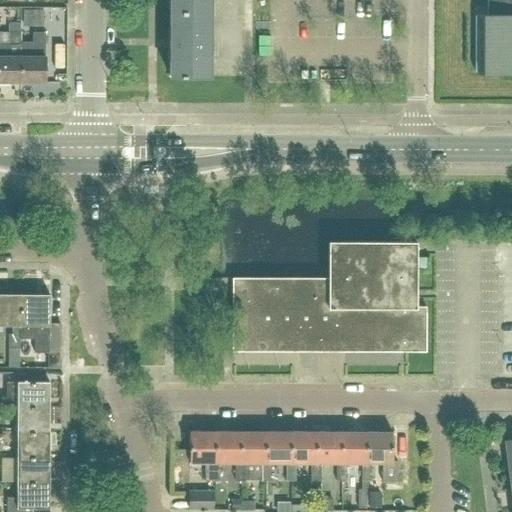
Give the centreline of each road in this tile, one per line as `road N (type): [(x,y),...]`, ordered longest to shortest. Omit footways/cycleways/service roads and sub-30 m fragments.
road 1 (tertiary): [(415,155),(88,152)]
road 2 (residential): [(119,400),(438,403)]
road 3 (residential): [(415,155),(415,0)]
road 4 (unclassified): [(88,152),(89,0)]
road 5 (residential): [(119,400),(92,320),(88,253)]
